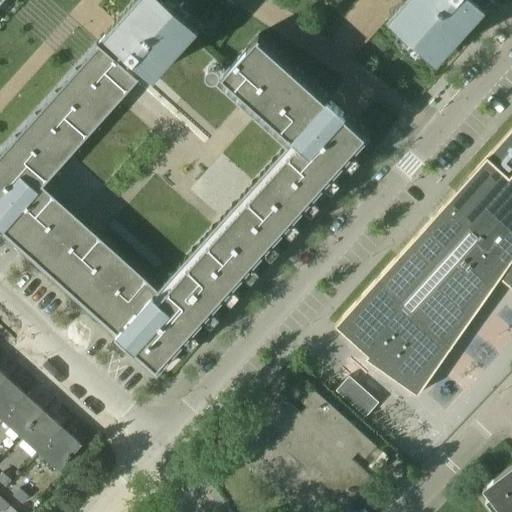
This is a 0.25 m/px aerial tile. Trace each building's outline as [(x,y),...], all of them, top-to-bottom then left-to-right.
[(0,0),(0,27),(24,0),(0,0)] [(156,369),(332,173),(369,133),(258,33),(226,68),(189,35),(198,24),(171,0),(132,0),(0,147),(0,224),(1,226),(0,226),(0,228),(117,334),(118,333),(132,346),(131,346),(156,369)] [(437,57),(487,0),(400,0),(389,13),(437,57)] [(511,126),(334,324),(367,354),(364,357),(416,393),(484,297),(481,295),(499,275),(511,286),(511,126)] [(0,415),(3,418),(24,393),(6,377),(0,383),(0,415)] [(375,444),(312,387),(300,400),(307,406),(300,413),(279,393),(254,421),(275,440),(281,434),(290,442),(284,448),(306,467),(311,462),(320,470),(315,476),(338,496),(343,490),(353,499),(372,477),(350,457),(356,450),(363,457),(375,444)] [(21,434),(43,410),(24,393),(3,418),(21,434)] [(39,450),(61,426),(43,410),(21,434),(39,450)] [(58,467),(80,443),(61,426),(39,450),(58,467)] [(511,511),(511,462),(482,486),(501,511),(511,511)] [(13,478),(4,471),(0,475),(0,479),(7,485),(13,478)] [(28,500),(32,494),(22,485),(15,494),(25,503),(23,504),(30,510),(34,505),(28,500)] [(0,511),(2,511),(9,505),(1,498),(0,498),(0,511)]
